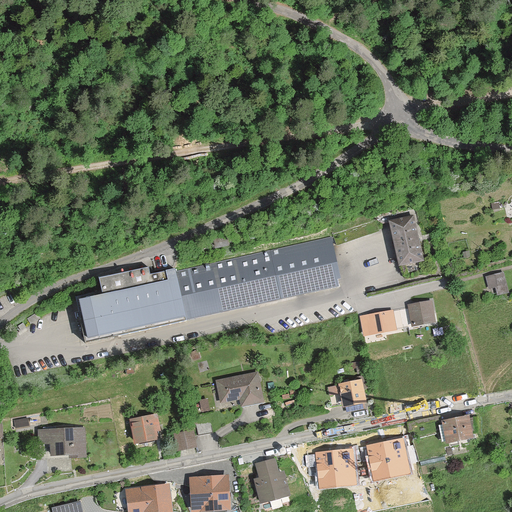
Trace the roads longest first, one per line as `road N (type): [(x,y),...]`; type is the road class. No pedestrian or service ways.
road 1 (residential): [(0,505),(68,484),(511,397)]
road 2 (residential): [(0,326),(40,296),(268,201),(395,120)]
road 3 (track): [(395,120),(0,185)]
road 4 (track): [(247,0),(323,26),(365,53),(389,82),(395,120)]
road 5 (residential): [(511,150),(440,140),(395,120)]
road 6 (track): [(511,92),(395,120)]
